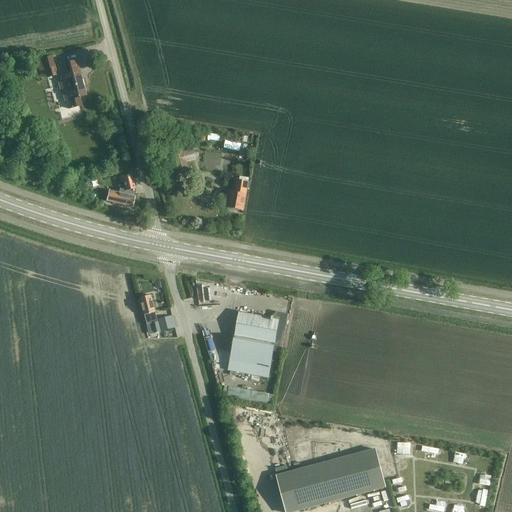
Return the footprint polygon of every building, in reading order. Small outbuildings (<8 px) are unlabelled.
[(51,57),(36,60),(39,71),(45,69),(53,67),(54,67),(53,65),(51,58),(52,58),(51,57)] [(76,61),(57,66),(61,80),(61,84),(58,85),(60,92),(61,91),(64,101),(65,101),(68,109),(80,106),(78,97),(85,96),(83,86),(86,85),(84,79),(81,80),(76,61)] [(183,152),(172,155),(174,160),(179,179),(190,176),(186,163),(194,160),(191,150),(183,152)] [(118,193),(108,191),(106,201),(132,207),(134,197),(135,193),(131,175),(119,178),(121,183),(123,182),(124,186),(123,190),(119,189),(118,193)] [(237,193),(232,192),(229,208),(242,211),(244,203),(245,203),(246,194),(248,182),(237,180),(235,189),(238,189),(237,193)] [(150,320),(151,324),(156,322),(154,313),(155,313),(151,296),(140,298),(146,321),(150,320)] [(230,360),(228,371),(268,379),(270,368),(273,351),(281,353),(288,314),(276,312),(276,313),(273,317),(271,317),(271,318),(239,312),(235,336),(230,360)] [(171,316),(159,319),(162,331),(174,328),(171,316)] [(156,322),(151,324),(147,325),(148,331),(154,330),(154,333),(160,332),(158,322),(156,322)] [(229,382),(227,391),(270,399),(272,389),(229,382)] [(277,475),(287,511),(292,511),(384,487),(374,449),(277,475)] [(386,498),(375,501),(378,511),(389,508),(386,498)]
